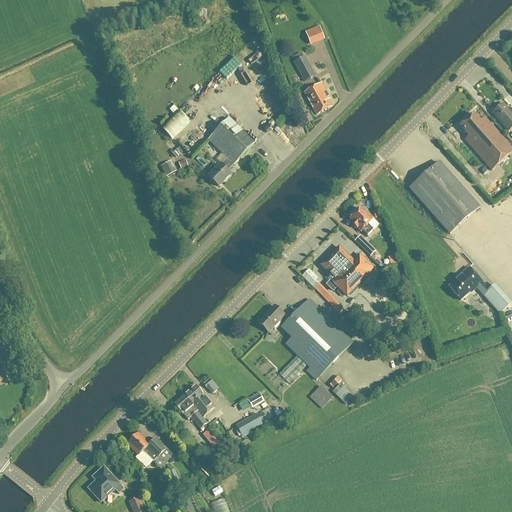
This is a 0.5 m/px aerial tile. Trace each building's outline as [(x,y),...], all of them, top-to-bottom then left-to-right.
[(314,37),(316,43),(323,41),(321,35),(314,37)] [(315,77),(304,57),(294,63),(304,82),(315,77)] [(332,107),(328,100),(330,99),(322,83),(304,93),(317,116),(332,107)] [(508,109),(504,104),(501,107),(499,105),(494,110),(495,112),(494,113),(499,118),(497,119),(508,132),(511,127),(511,110),(511,109),(508,109)] [(469,136),(464,140),(491,171),(511,153),(511,148),(485,118),(480,122),(474,114),(460,126),(469,136)] [(228,119),(225,122),(208,140),(228,159),(221,166),(221,165),(209,177),(219,187),(230,175),(227,171),(233,165),(254,144),(228,119)] [(479,208),(439,163),(409,189),(449,235),(479,208)] [(361,209),(351,219),(354,223),(353,224),(358,229),(362,233),(363,231),(368,237),(374,231),(369,225),(374,220),(368,214),(367,215),(361,209)] [(473,220),(480,227),(487,219),(479,212),(473,220)] [(310,244),(317,251),(334,234),(327,227),(310,244)] [(375,251),(367,243),(361,237),(355,243),(361,249),(370,257),(375,251)] [(339,247),(321,265),(335,279),(333,281),(331,280),(327,285),(333,291),(337,287),(347,297),(368,276),(367,275),(373,269),(359,254),(353,261),(339,247)] [(460,276),(461,277),(449,288),(460,301),(470,292),(471,293),(476,288),(500,314),(511,304),(494,285),(489,290),(468,268),(460,276)] [(318,279),(309,269),(301,276),(313,289),(319,283),(316,281),(318,279)] [(343,309),(320,284),(314,289),(338,314),(343,309)] [(358,303),(380,324),(385,318),(363,297),(358,303)] [(275,306),(258,323),(269,333),(280,321),(284,325),(282,328),(292,338),(286,345),(310,368),(307,371),(316,380),(352,343),(309,300),(289,320),(285,316),(275,306)] [(288,355),(271,354),(270,364),(279,365),(279,369),(286,370),(288,355)] [(281,376),(293,386),(309,368),(297,357),(281,376)] [(335,370),(327,376),(331,381),(339,375),(335,370)] [(212,384),(208,380),(203,385),(207,389),(212,384)] [(348,406),(356,399),(345,386),(337,393),(348,406)] [(185,396),(203,418),(214,408),(205,398),(202,395),(203,394),(196,387),(185,396)] [(324,408),(333,397),(322,387),(312,398),(324,408)] [(267,407),(263,400),(259,393),(247,400),(253,409),(260,405),(263,410),(267,407)] [(203,418),(185,396),(175,405),(188,420),(190,419),(200,430),(207,424),(203,418)] [(242,436),(263,425),(273,419),(268,409),(262,412),(263,413),(258,416),(257,415),(237,426),(242,436)] [(214,449),(221,444),(209,430),(203,435),(214,449)] [(138,434),(127,446),(138,457),(136,460),(143,466),(149,460),(160,470),(166,464),(159,457),(166,450),(155,439),(149,446),(138,434)] [(220,466),(211,458),(200,470),(209,478),(220,466)] [(93,478),(96,482),(88,490),(101,503),(115,491),(119,495),(124,490),(104,468),(93,478)] [(182,490),(174,471),(168,473),(176,493),(182,490)] [(144,511),(139,498),(129,502),(133,511),(144,511)] [(228,511),(224,500),(209,506),(211,511),(228,511)]
